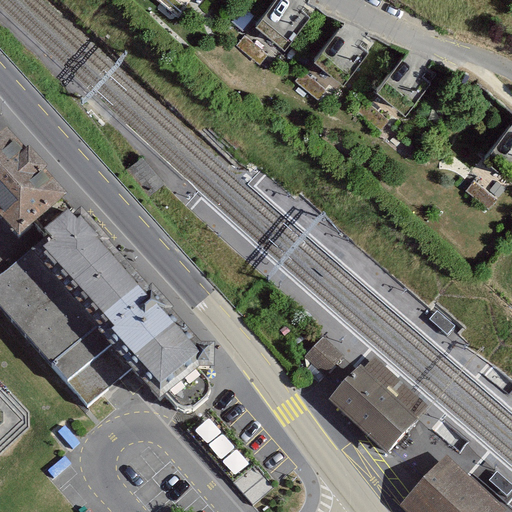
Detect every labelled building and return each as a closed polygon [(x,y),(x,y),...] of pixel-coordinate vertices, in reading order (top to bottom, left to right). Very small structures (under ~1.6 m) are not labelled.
[(313,15),(294,0),(276,0),(256,24),(285,48),(313,15)] [(371,49),(341,25),(314,57),(344,82),(371,49)] [(431,81),(399,58),(375,90),(407,113),(431,81)] [(511,126),(486,156),(511,177),(511,126)] [(5,136),(0,140),(0,226),(18,246),(66,203),(5,136)] [(163,184),(142,159),(129,170),(149,195),(163,184)] [(18,246),(0,226),(0,277),(1,279),(74,212),(66,203),(18,246)] [(1,279),(0,279),(0,315),(89,415),(124,384),(142,404),(147,400),(160,415),(170,405),(175,411),(181,412),(187,411),(202,398),(204,390),(196,381),(198,378),(216,379),(216,357),(207,357),(74,212),(1,279)] [(455,329),(437,311),(429,318),(447,336),(455,329)] [(344,361),(326,341),(304,362),(322,381),(344,361)] [(335,407),(390,458),(417,429),(363,378),(335,407)] [(497,511),(445,464),(401,511),(497,511)] [(511,491),(511,485),(497,472),(489,481),(507,497),(511,491)]
